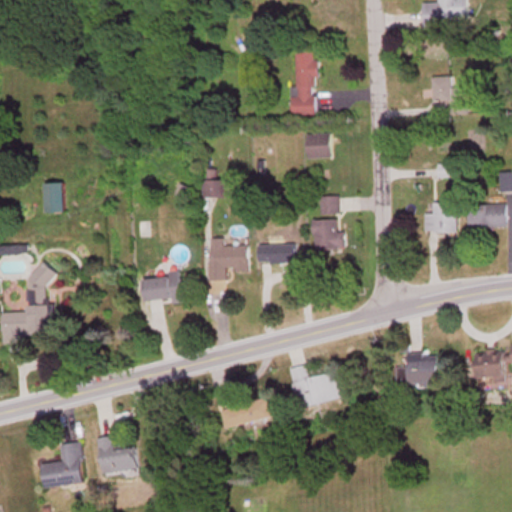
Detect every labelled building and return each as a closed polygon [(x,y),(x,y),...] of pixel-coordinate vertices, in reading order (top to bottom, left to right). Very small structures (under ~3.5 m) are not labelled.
[(426,6),(427,30),(472,30),(471,0),(441,0),(442,5),(426,6)] [(320,118),(320,55),(296,55),(296,117),(320,118)] [(470,88),(440,88),(440,117),(470,117),(470,88)] [(335,161),(335,136),(311,136),(311,161),(335,161)] [(228,200),(228,183),(206,183),(206,200),(228,200)] [(50,185),(50,216),(68,216),(68,185),(50,185)] [(461,205),(437,205),(437,215),(429,215),(429,235),(461,235),(461,205)] [(473,231),(511,231),(511,206),(473,206),(473,231)] [(318,252),(348,251),(348,233),(342,233),(341,222),(317,223),(318,252)] [(300,265),(300,246),(294,246),(294,236),(281,236),(281,246),(263,246),(263,265),(300,265)] [(253,273),(253,247),(229,247),(229,241),(215,241),(215,283),(231,283),(231,273),(253,273)] [(32,247),(3,248),(4,257),(32,257),(32,247)] [(7,339),(59,338),(57,269),(34,269),(35,314),(6,315),(7,339)] [(186,303),(184,276),(149,279),(151,305),(186,303)] [(510,383),(510,353),(481,353),(481,383),(510,383)] [(400,386),(443,387),(444,357),(401,355),(400,386)] [(346,402),(340,374),(312,380),(309,367),(293,371),(302,412),(346,402)] [(276,419),(271,400),(225,412),(230,431),(276,419)] [(144,477),(140,451),(122,454),(120,439),(103,441),(109,482),(144,477)] [(64,447),(66,465),(47,467),(49,491),(89,486),(85,445),(64,447)]
